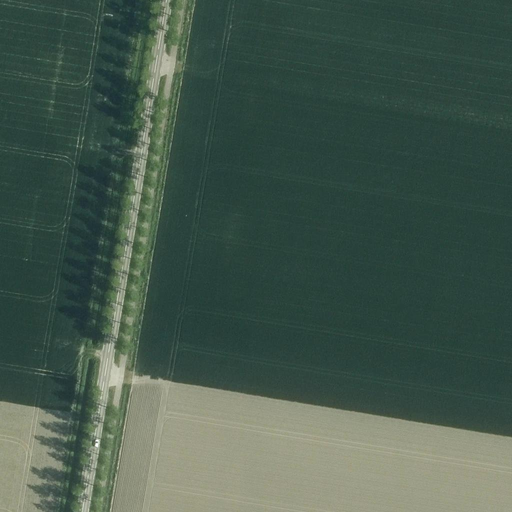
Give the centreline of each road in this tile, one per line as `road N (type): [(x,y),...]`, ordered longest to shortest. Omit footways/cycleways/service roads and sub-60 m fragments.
road 1 (track): [(51,511),(137,0)]
road 2 (tertiary): [(82,511),(166,0)]
